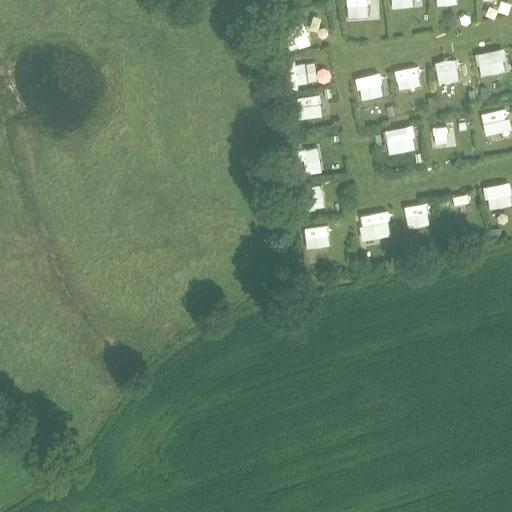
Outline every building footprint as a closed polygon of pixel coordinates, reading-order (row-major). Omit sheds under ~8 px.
[(395,2),(396,21),(416,19),(415,0),(395,2)] [(505,8),(504,0),(483,0),(485,11),(505,8)] [(378,27),(378,2),(347,2),(347,27),(378,27)] [(297,27),(305,45),(325,36),(317,18),(297,27)] [(481,84),(509,81),(507,58),(479,61),(481,84)] [(460,63),(436,68),(440,89),(464,84),(460,63)] [(416,76),(397,80),(400,92),(418,88),(416,76)] [(386,101),(381,79),(354,85),(359,107),(386,101)] [(322,121),(321,101),(297,103),(298,123),(322,121)] [(488,141),(509,135),(503,115),(483,121),(488,141)] [(392,151),(423,145),(420,131),(389,138),(392,151)] [(489,214),(511,210),(511,188),(485,192),(489,214)] [(305,217),(317,214),(312,193),(301,195),(305,217)] [(444,203),(446,214),(479,208),(477,197),(444,203)] [(404,212),(406,224),(432,220),(430,208),(404,212)] [(365,242),(383,239),(379,217),(361,220),(365,242)] [(306,238),(309,264),(318,262),(315,237),(306,238)]
